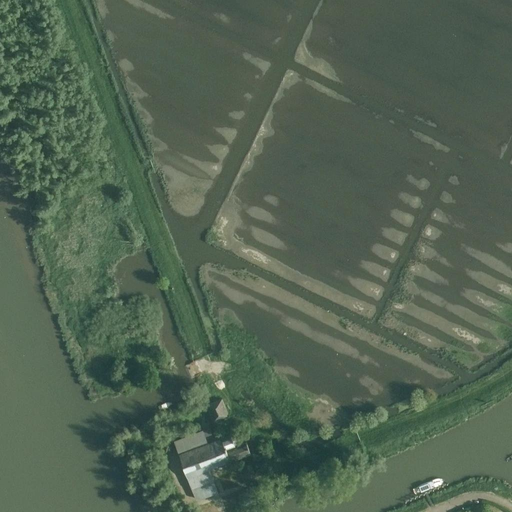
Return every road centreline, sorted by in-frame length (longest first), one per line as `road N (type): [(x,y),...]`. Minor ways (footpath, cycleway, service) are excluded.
road 1 (track): [(76,0),(218,385),(292,470)]
road 2 (track): [(206,502),(472,393),(511,367)]
